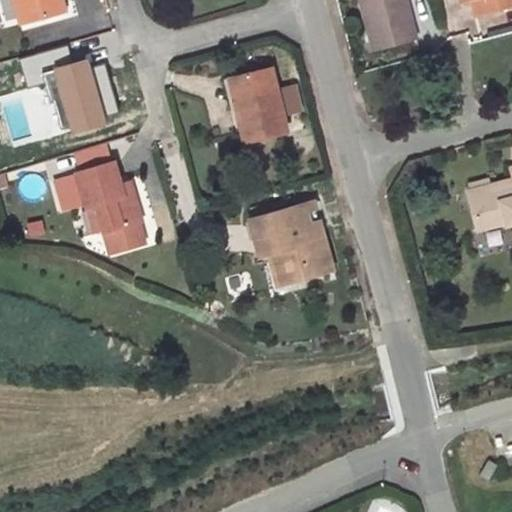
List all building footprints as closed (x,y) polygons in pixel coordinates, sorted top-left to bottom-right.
[(13,0),(21,24),(60,12),(56,0),(13,0)] [(62,0),(56,0),(60,12),(66,11),(62,0)] [(416,37),(405,0),(361,0),(374,49),(416,37)] [(511,0),(461,0),(462,2),(471,0),(472,0),(477,15),(511,5),(511,0)] [(277,90),(272,67),(235,76),(243,107),(237,108),(245,142),(287,132),(283,114),(277,90)] [(243,107),(235,76),(224,79),(232,110),(237,108),(243,107)] [(277,90),(283,114),(301,110),(295,86),(277,90)] [(79,172),(112,162),(107,146),(90,151),(94,164),(78,169),(79,172)] [(87,208),(97,204),(104,230),(111,252),(144,242),(139,222),(143,221),(137,200),(127,203),(122,185),(115,162),(112,162),(79,172),(77,173),(77,174),(56,181),(64,209),(86,203),(87,208)] [(511,167),(511,168),(511,171),(511,179),(490,186),(470,191),(468,192),(478,230),(506,222),(507,225),(511,223),(511,167)] [(490,186),(488,179),(468,184),(470,191),(490,186)] [(132,182),(122,185),(127,203),(137,200),(132,182)] [(255,218),(251,219),(261,254),(268,252),(279,249),(288,282),(333,269),(320,225),(319,225),(318,219),(313,221),(310,211),(315,210),(313,201),(291,207),(289,199),(276,203),(279,211),(255,218)] [(253,210),(255,218),(279,211),(276,203),(253,210)] [(87,208),(95,233),(104,230),(97,204),(87,208)] [(288,282),(279,249),(268,252),(277,285),(288,282)] [(480,474),(489,480),(498,464),(488,459),(480,474)]
